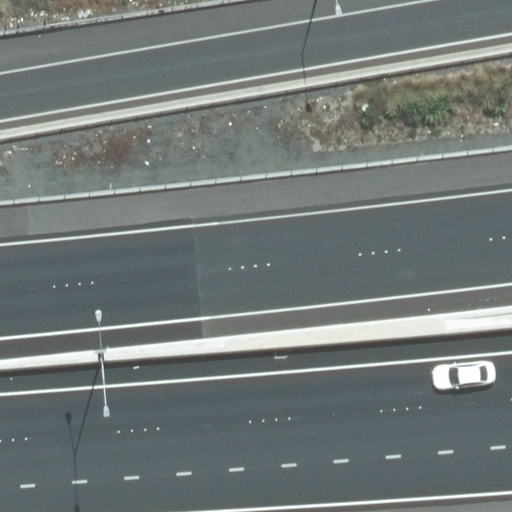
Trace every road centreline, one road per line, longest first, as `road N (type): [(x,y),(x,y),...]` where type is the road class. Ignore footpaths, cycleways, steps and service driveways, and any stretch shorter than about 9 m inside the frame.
road 1 (motorway): [(0,93),(511,8)]
road 2 (motorway): [(0,287),(511,233)]
road 3 (motorway): [(511,395),(0,437)]
